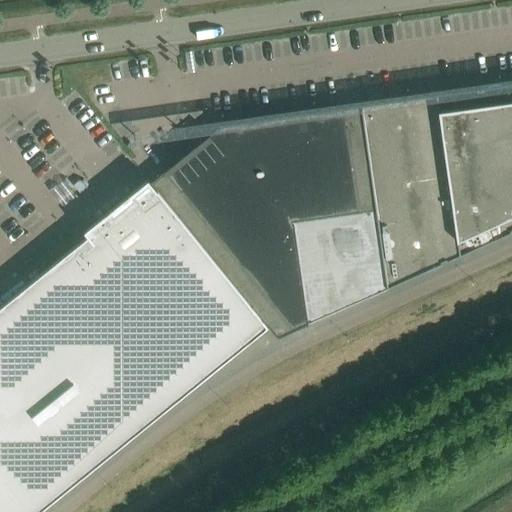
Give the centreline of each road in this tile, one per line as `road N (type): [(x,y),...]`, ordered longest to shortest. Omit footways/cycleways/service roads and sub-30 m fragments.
road 1 (unclassified): [(0,57),(400,0)]
road 2 (unclassified): [(262,511),(511,366)]
